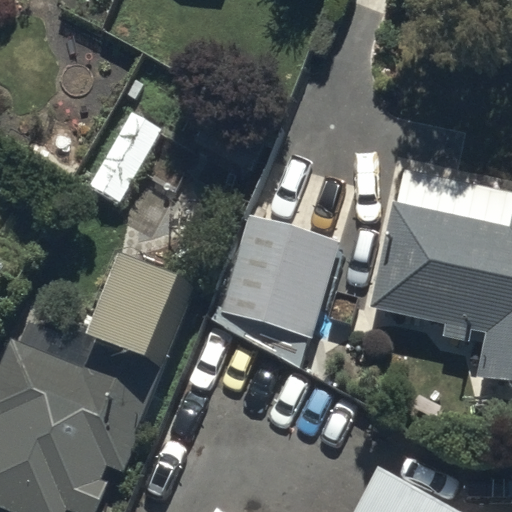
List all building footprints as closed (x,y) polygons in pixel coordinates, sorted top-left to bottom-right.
[(511,0),(449,0),(511,25),(511,0)] [(89,199),(122,217),(164,141),(132,123),(89,199)] [(480,393),(511,399),(511,207),(405,186),(398,220),(393,219),(373,322),(439,336),(436,352),(486,362),(480,393)] [(342,258),(254,229),(218,341),(306,370),(342,258)] [(193,313),(131,286),(90,384),(17,355),(0,398),(0,511),(112,511),(117,500),(107,496),(112,483),(130,490),(165,400),(160,398),(193,313)] [(358,511),(224,511),(216,507),(213,511),(464,511),(383,467),(358,511)]
